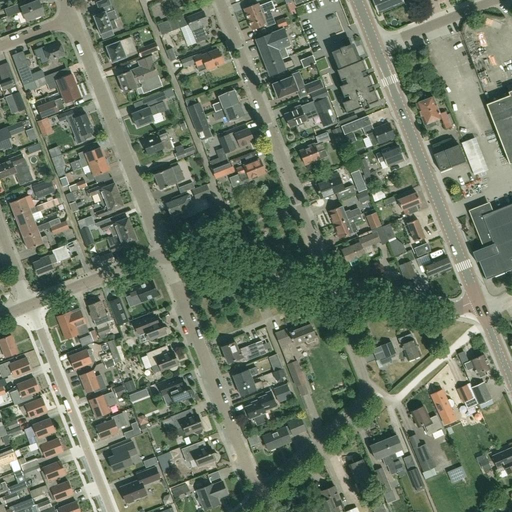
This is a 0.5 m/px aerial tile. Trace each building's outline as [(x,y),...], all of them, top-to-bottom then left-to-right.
[(25,1),(5,9),(8,17),(23,11),(27,21),(45,15),(39,0),(26,5),(25,1)] [(114,20),(118,19),(114,10),(113,10),(111,5),(109,0),(102,0),(96,2),(99,9),(100,9),(101,13),(93,16),(100,35),(102,34),(103,39),(114,35),(112,30),(117,28),(114,20)] [(172,0),(176,9),(184,6),(184,4),(193,0),(172,0)] [(393,9),(389,0),(373,0),(379,14),(393,9)] [(404,4),(402,0),(389,0),(393,9),(404,4)] [(258,3),(244,9),(248,19),(270,11),(275,9),(272,1),(259,6),(258,3)] [(169,21),(173,31),(189,24),(197,43),(208,39),(202,24),(208,22),(203,11),(188,17),(187,15),(176,20),(175,18),(169,21)] [(275,23),(270,11),(248,19),(252,30),(266,25),(267,26),(275,23)] [(284,18),(276,21),(277,24),(279,28),(287,25),(284,18)] [(285,28),(256,39),(266,65),(281,59),(289,56),(285,47),(290,45),(289,43),(291,42),(285,28)] [(119,42),(107,47),(110,56),(108,57),(110,61),(112,61),(112,62),(125,57),(125,55),(136,51),(131,37),(119,42)] [(51,44),(36,50),(35,51),(37,57),(40,58),(42,64),(65,55),(60,43),(52,46),(51,44)] [(156,43),(138,50),(141,57),(158,49),(156,43)] [(347,113),(363,107),(364,110),(369,108),(368,105),(378,101),(362,60),(358,62),(352,47),(346,49),(345,46),(340,48),(341,51),(335,53),(341,68),(337,70),(343,85),(339,86),(345,101),(342,103),(347,113)] [(170,62),(177,59),(172,48),(166,51),(170,62)] [(204,63),(207,69),(209,68),(210,70),(216,68),(215,66),(223,63),(218,49),(202,56),(202,54),(193,58),(193,56),(181,60),(184,68),(196,63),(197,66),(204,63)] [(12,55),(23,85),(34,81),(23,51),(12,55)] [(130,71),(118,76),(122,85),(120,87),(122,92),(124,92),(125,93),(141,87),(143,93),(162,86),(150,56),(138,61),(140,68),(130,71)] [(316,64),(313,56),(300,60),(304,68),(316,64)] [(281,59),(266,65),(270,76),(294,66),(292,60),(283,63),(281,59)] [(11,80),(14,78),(8,63),(0,65),(0,75),(3,83),(0,83),(0,85),(2,90),(13,86),(11,80)] [(282,79),(283,81),(274,84),(278,97),(297,90),(295,84),(302,81),(299,72),(282,79)] [(61,91),(61,92),(77,86),(72,74),(60,78),(58,73),(45,78),(50,89),(56,87),(58,92),(61,91)] [(320,80),(304,86),(307,94),(323,87),(320,80)] [(34,81),(23,85),(25,91),(36,87),(34,81)] [(41,119),(59,112),(58,111),(65,109),(63,104),(65,103),(66,103),(81,97),(77,86),(61,92),(63,97),(54,101),(54,100),(37,107),(41,119)] [(310,94),(313,102),(328,96),(325,88),(310,94)] [(212,105),(215,112),(239,103),(234,90),(228,93),(228,91),(219,95),(221,102),(212,105)] [(510,96),(486,105),(509,164),(511,163),(511,91),(508,92),(510,96)] [(12,95),(18,111),(18,112),(25,109),(19,92),(12,95)] [(145,107),(166,99),(164,92),(142,100),(145,107)] [(440,114),(438,110),(433,97),(416,104),(427,129),(437,125),(435,121),(441,118),(446,130),(452,127),(445,112),(440,114)] [(204,115),(200,103),(196,104),(194,98),(185,101),(192,119),(204,115)] [(326,98),(323,99),(301,108),(300,106),(295,108),(296,110),(285,114),(290,127),(298,123),(299,126),(304,124),(303,121),(319,115),(324,127),(332,123),(327,110),(331,109),(326,98)] [(132,113),(137,127),(154,121),(155,123),(163,120),(160,113),(167,110),(164,102),(149,108),(149,107),(132,113)] [(244,114),(239,103),(215,112),(212,113),(215,120),(227,116),(229,123),(239,119),(238,117),(244,114)] [(72,110),(58,116),(61,122),(67,119),(70,125),(71,125),(75,137),(77,144),(86,140),(86,139),(92,137),(90,132),(93,131),(86,114),(75,118),(72,110)] [(204,115),(192,119),(198,135),(199,134),(209,130),(204,115)] [(341,126),(345,134),(362,127),(365,135),(366,135),(367,137),(369,136),(372,145),(378,143),(394,137),(389,123),(373,129),(371,124),(366,126),(363,118),(341,126)] [(0,148),(3,148),(3,150),(12,146),(8,137),(11,136),(25,130),(22,123),(0,130),(0,148)] [(343,135),(339,128),(332,131),(335,138),(343,135)] [(219,138),(223,148),(225,153),(235,150),(234,149),(241,147),(249,144),(248,142),(254,140),(249,129),(238,133),(237,131),(219,138)] [(143,142),(148,154),(163,148),(164,152),(173,149),(169,138),(168,138),(166,133),(158,136),(158,135),(151,138),(151,139),(143,142)] [(321,159),(318,152),(326,149),(323,143),(330,140),(327,133),(316,137),(319,144),(315,146),(315,144),(307,147),(307,149),(299,152),(304,164),(312,161),(313,162),(321,159)] [(357,141),(353,133),(346,136),(349,144),(357,141)] [(474,139),(462,143),(474,175),(486,171),(474,139)] [(193,146),(184,150),(182,145),(175,148),(177,153),(174,154),(177,160),(196,153),(193,146)] [(459,145),(434,155),(441,172),(466,161),(459,145)] [(58,146),(48,150),(51,158),(61,154),(58,146)] [(385,160),(387,167),(403,161),(397,146),(389,149),(388,148),(381,150),(382,152),(376,154),(379,162),(385,160)] [(81,159),(70,163),(73,171),(90,165),(105,159),(101,147),(86,153),(85,151),(79,154),(81,159)] [(244,160),(239,152),(232,156),(238,164),(244,160)] [(24,160),(22,154),(5,161),(5,163),(0,164),(0,177),(0,178),(15,173),(20,185),(33,180),(25,160),(24,160)] [(61,155),(52,158),(54,165),(56,169),(65,166),(61,155)] [(359,170),(362,169),(364,175),(362,176),(365,183),(377,178),(375,171),(370,173),(368,167),(365,158),(358,161),(356,162),(359,170)] [(90,165),(92,172),(87,174),(89,180),(95,178),(95,176),(110,170),(105,159),(90,165)] [(238,175),(240,182),(251,178),(252,180),(258,177),(257,175),(265,172),(264,171),(265,169),(264,166),(262,165),(260,160),(237,169),(239,174),(238,175)] [(230,162),(212,169),(216,177),(233,171),(230,162)] [(356,163),(352,165),(352,164),(342,168),(345,175),(354,172),(359,170),(356,163)] [(63,166),(56,169),(59,177),(65,174),(63,166)] [(155,174),(161,189),(177,183),(171,168),(155,174)] [(316,185),(321,198),(336,192),(339,200),(356,194),(352,185),(344,188),(338,173),(319,181),(320,183),(316,185)] [(69,185),(66,177),(60,179),(63,187),(69,185)] [(44,196),(55,192),(51,180),(40,184),(44,196)] [(87,186),(85,180),(77,183),(77,184),(69,187),(71,193),(79,189),(87,186)] [(192,182),(178,188),(181,194),(195,188),(192,182)] [(100,202),(119,194),(115,184),(103,188),(102,185),(86,191),(88,197),(97,193),(100,202)] [(192,190),(194,195),(198,194),(200,198),(211,194),(207,184),(192,190)] [(370,200),(366,191),(356,195),(360,204),(370,200)] [(182,212),(184,218),(196,213),(188,192),(172,198),(173,201),(166,204),(170,214),(172,213),(173,215),(182,212)] [(403,210),(405,216),(411,214),(418,211),(415,205),(420,203),(416,193),(397,200),(402,210),(403,210)] [(101,208),(103,208),(104,210),(95,213),(97,218),(113,212),(112,210),(123,205),(119,194),(100,202),(100,204),(101,208)] [(30,195),(10,203),(14,215),(35,207),(30,195)] [(35,207),(14,215),(19,226),(34,220),(32,214),(44,210),(63,203),(60,197),(42,204),(35,207)] [(393,197),(383,201),(385,206),(395,202),(393,197)] [(75,202),(69,204),(73,213),(79,210),(75,202)] [(490,206),(471,214),(484,247),(473,252),(477,262),(479,261),(487,280),(511,269),(511,260),(511,259),(511,258),(511,204),(493,212),(490,206)] [(350,210),(345,212),(342,206),(329,211),(334,224),(354,217),(361,214),(359,208),(350,212),(350,210)] [(366,216),(371,230),(381,226),(376,213),(366,216)] [(411,214),(405,216),(408,223),(407,224),(414,242),(425,238),(417,219),(414,221),(411,214)] [(356,222),(354,217),(334,224),(340,238),(358,231),(354,222),(356,222)] [(111,229),(114,236),(132,229),(128,218),(117,222),(116,219),(111,221),(109,218),(95,224),(97,228),(100,226),(102,231),(111,228),(111,229)] [(34,220),(19,226),(23,238),(39,232),(51,227),(50,227),(51,227),(49,222),(37,226),(34,220)] [(53,235),(69,229),(66,221),(51,227),(50,227),(51,227),(53,235)] [(117,243),(117,244),(108,248),(110,253),(126,246),(125,244),(136,239),(132,229),(114,236),(112,237),(115,243),(117,243)] [(39,232),(23,238),(28,249),(43,243),(49,241),(47,235),(41,238),(39,232)] [(356,244),(342,250),(347,262),(349,261),(351,267),(363,262),(361,256),(364,255),(364,254),(362,249),(372,245),(380,241),(376,232),(372,234),(355,241),(356,244)] [(434,244),(437,255),(449,251),(446,240),(434,244)] [(415,248),(418,256),(430,251),(427,243),(415,248)] [(57,262),(70,257),(65,245),(52,250),(54,254),(41,259),(41,260),(33,263),(38,276),(54,270),(51,264),(57,262)] [(110,253),(99,258),(102,266),(113,262),(110,253)] [(423,265),(429,278),(451,269),(446,256),(423,265)] [(416,277),(410,261),(398,266),(404,281),(416,277)] [(158,294),(153,281),(141,286),(141,285),(129,290),(131,296),(139,293),(142,301),(158,294)] [(119,298),(110,302),(119,324),(128,321),(119,298)] [(105,313),(100,300),(89,305),(91,312),(90,313),(93,321),(93,320),(96,326),(106,322),(111,320),(108,312),(105,313)] [(70,312),(57,317),(64,335),(66,339),(78,334),(79,336),(89,332),(80,309),(74,311),(70,313),(70,312)] [(153,315),(134,322),(139,336),(147,333),(149,340),(157,337),(158,338),(167,335),(169,334),(170,332),(170,330),(168,328),(166,327),(164,327),(164,328),(161,321),(158,322),(155,314),(153,315)] [(107,326),(106,322),(96,326),(98,330),(96,330),(100,339),(105,338),(104,334),(110,332),(111,334),(119,331),(116,323),(107,326)] [(276,333),(297,386),(305,382),(297,360),(295,361),(288,343),(293,341),(294,344),(305,340),(308,347),(319,346),(318,335),(315,336),(311,324),(298,329),(296,325),(276,333)] [(94,330),(89,332),(93,342),(98,340),(94,330)] [(82,335),(85,344),(92,342),(88,333),(82,335)] [(411,334),(398,339),(401,346),(401,345),(407,360),(421,355),(415,340),(414,340),(411,334)] [(18,352),(11,335),(0,339),(0,343),(4,353),(0,354),(0,357),(1,361),(5,359),(4,357),(5,357),(18,352)] [(114,340),(107,342),(111,353),(111,352),(115,363),(121,361),(114,340)] [(262,341),(255,343),(238,350),(235,342),(222,347),(228,363),(245,356),(246,360),(260,355),(260,354),(266,352),(262,341)] [(105,355),(101,356),(103,363),(113,359),(111,353),(107,342),(102,344),(105,355)] [(386,357),(380,359),(382,365),(392,361),(391,358),(396,357),(394,353),(396,353),(392,342),(381,346),(386,357)] [(125,346),(121,348),(126,362),(130,361),(125,346)] [(169,368),(170,370),(173,371),(175,370),(177,369),(178,367),(178,365),(178,364),(173,351),(170,353),(167,352),(165,346),(146,353),(154,374),(162,371),(169,368)] [(76,354),(70,356),(74,369),(92,363),(95,361),(90,349),(87,350),(79,353),(76,354)] [(470,361),(464,364),(467,371),(474,368),(476,375),(478,374),(484,371),(490,369),(484,355),(470,361)] [(27,358),(10,364),(9,362),(0,365),(0,370),(3,378),(13,374),(14,377),(32,370),(27,358)] [(113,359),(103,363),(105,368),(106,369),(115,365),(115,363),(113,359)] [(258,372),(278,366),(275,359),(256,365),(258,372)] [(237,386),(252,380),(250,375),(258,372),(256,367),(248,370),(233,376),(237,386)] [(93,371),(80,376),(87,393),(94,390),(95,392),(106,388),(101,375),(96,377),(93,371)] [(182,399),(183,401),(192,398),(193,396),(194,394),(194,392),(193,391),(191,390),(189,390),(188,390),(186,383),(183,384),(180,377),(159,385),(164,398),(167,407),(175,404),(174,402),(182,399)] [(17,385),(19,390),(10,393),(15,405),(30,399),(29,395),(39,391),(35,378),(17,385)] [(136,390),(132,380),(124,383),(128,393),(136,390)] [(252,380),(237,386),(241,396),(256,390),(264,386),(262,381),(254,384),(252,380)] [(467,385),(458,389),(464,402),(473,398),(473,397),(475,396),(469,383),(467,384),(467,385)] [(491,399),(484,383),(472,388),(479,405),(491,399)] [(292,398),(287,384),(273,389),(278,403),(292,398)] [(123,385),(113,389),(117,398),(126,394),(123,385)] [(449,399),(447,400),(443,390),(432,395),(445,424),(456,419),(451,408),(453,407),(454,403),(453,401),(449,399)] [(265,412),(265,411),(277,406),(271,391),(265,393),(265,395),(258,398),(259,400),(255,402),(255,403),(245,407),(246,409),(244,410),(247,418),(249,417),(250,419),(254,417),(257,425),(268,421),(265,413),(265,412)] [(113,392),(103,396),(103,395),(90,401),(96,418),(109,412),(107,407),(117,403),(113,392)] [(22,414),(27,412),(30,418),(47,411),(42,398),(25,405),(20,407),(22,414)] [(418,427),(423,425),(428,436),(443,429),(437,415),(430,418),(424,407),(411,412),(418,427)] [(202,428),(203,427),(198,415),(194,416),(192,415),(190,409),(171,417),(176,430),(179,437),(194,431),(195,433),(197,434),(200,434),(202,432),(203,430),(202,428)] [(112,417),(113,420),(96,426),(101,439),(118,432),(117,429),(127,425),(123,413),(112,417)] [(300,417),(287,423),(289,427),(286,428),(286,427),(263,437),(266,444),(264,445),(265,448),(268,448),(269,451),(291,441),(289,435),(292,434),(293,437),(306,431),(300,417)] [(9,430),(19,426),(16,419),(7,423),(9,430)] [(55,431),(50,419),(33,426),(37,436),(34,437),(36,443),(44,440),(43,436),(55,431)] [(20,426),(7,431),(10,438),(23,432),(20,426)] [(440,442),(450,437),(446,430),(436,435),(440,442)] [(403,449),(397,435),(385,440),(398,472),(403,470),(399,458),(397,458),(395,452),(403,449)] [(46,444),(44,440),(36,443),(41,455),(44,455),(46,458),(63,451),(58,439),(46,444)] [(398,472),(385,440),(383,441),(382,439),(378,441),(378,443),(374,445),(371,446),(376,460),(383,457),(386,465),(388,464),(392,474),(398,472)] [(204,446),(202,441),(181,449),(187,462),(196,459),(199,466),(207,463),(207,465),(217,461),(218,460),(219,458),(219,456),(218,454),(216,453),(213,453),(213,454),(210,446),(207,448),(204,446)] [(113,456),(109,458),(114,471),(133,464),(130,457),(137,454),(133,442),(111,450),(113,456)] [(415,449),(424,472),(436,467),(426,444),(415,449)] [(0,457),(14,452),(11,446),(7,447),(0,450),(0,457)] [(492,456),(498,469),(504,466),(508,475),(511,473),(511,448),(492,456)] [(0,457),(0,465),(16,459),(14,452),(0,457)] [(24,478),(32,475),(40,471),(37,466),(39,465),(36,458),(26,462),(24,457),(19,459),(23,471),(22,472),(24,478)] [(370,477),(364,460),(349,465),(360,492),(368,489),(364,479),(370,477)] [(46,485),(41,487),(41,488),(55,482),(53,479),(66,474),(61,461),(43,468),(44,470),(41,472),(44,479),(46,485)] [(452,483),(453,483),(466,477),(461,466),(447,472),(452,483)] [(139,481),(121,488),(126,502),(128,502),(129,503),(134,501),(134,500),(147,495),(143,485),(160,478),(156,467),(146,471),(137,475),(139,481)] [(383,493),(391,490),(382,467),(374,471),(383,493)] [(415,490),(423,487),(425,487),(417,468),(408,471),(415,490)] [(430,480),(442,476),(439,470),(428,474),(430,480)] [(0,484),(0,492),(8,490),(9,495),(16,492),(28,488),(26,484),(25,484),(24,479),(18,481),(19,483),(9,487),(7,488),(5,483),(0,484)] [(41,487),(29,492),(32,498),(49,492),(52,501),(56,500),(56,501),(74,494),(68,481),(56,486),(55,482),(41,488),(41,487)] [(220,498),(228,495),(222,481),(212,485),(197,490),(200,497),(198,497),(197,499),(199,503),(201,504),(202,503),(205,510),(220,504),(217,497),(220,496),(220,498)] [(325,500),(320,502),(323,511),(340,511),(338,505),(342,504),(335,486),(322,491),(325,500)] [(178,487),(172,490),(174,497),(181,495),(178,487)] [(16,492),(9,495),(3,497),(6,504),(19,499),(16,492)] [(17,511),(35,505),(32,498),(9,507),(10,510),(5,511),(2,504),(0,504),(0,511),(17,511)] [(37,505),(35,505),(37,511),(39,511),(40,511),(52,507),(49,500),(37,505)] [(80,511),(76,501),(59,508),(60,511),(80,511)]
